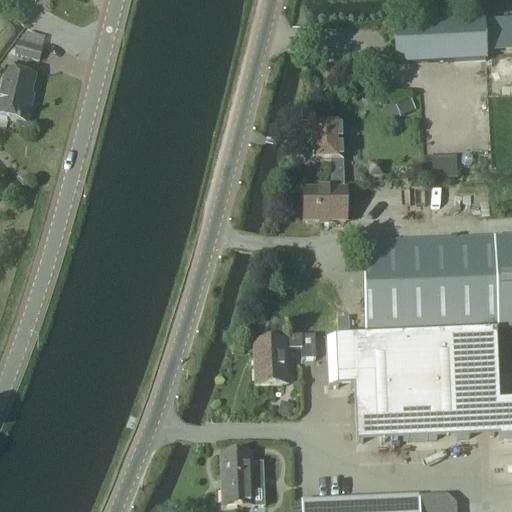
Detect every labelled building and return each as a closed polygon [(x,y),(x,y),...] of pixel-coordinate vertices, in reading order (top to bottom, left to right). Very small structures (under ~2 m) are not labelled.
[(394,26),(396,67),(485,64),(484,24),(394,26)] [(18,45),(15,59),(40,65),(43,51),(18,45)] [(0,118),(27,125),(31,107),(34,96),(32,96),(35,80),(6,73),(0,96),(0,118)] [(410,103),(399,108),(403,118),(414,113),(410,103)] [(342,125),(309,127),(310,165),(330,164),(331,189),(343,188),(343,164),(344,164),(342,125)] [(303,225),(324,225),(346,225),(346,193),(303,193),(303,225)] [(365,333),(498,329),(511,328),(511,239),(496,240),(362,244),(365,333)] [(496,334),(327,341),(329,390),(354,389),(356,445),(469,440),(498,439),(498,442),(511,441),(511,403),(499,404),(496,334)] [(288,388),(286,352),(285,343),(253,344),(255,389),(288,388)] [(293,408),(285,406),(280,408),(278,416),(289,419),(293,408)] [(222,511),(264,510),(264,490),(263,466),(250,467),(250,457),(220,459),(222,511)] [(419,499),(303,504),(302,511),(456,511),(457,507),(447,498),(419,499)]
